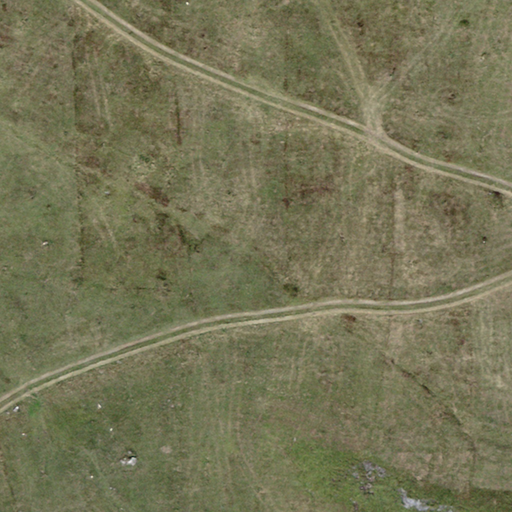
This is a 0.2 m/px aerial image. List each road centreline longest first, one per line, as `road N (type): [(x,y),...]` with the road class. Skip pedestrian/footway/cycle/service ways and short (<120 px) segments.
road 1 (track): [(0,403),(175,333),(351,302),(406,305),(511,278)]
road 2 (track): [(511,191),(241,88),(158,50),(84,0)]
